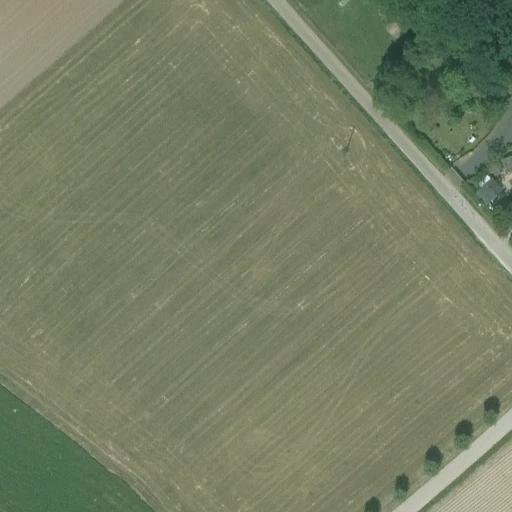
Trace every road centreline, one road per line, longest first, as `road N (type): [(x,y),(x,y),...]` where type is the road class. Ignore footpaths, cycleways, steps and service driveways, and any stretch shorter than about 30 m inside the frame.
road 1 (unclassified): [(511,270),(266,0)]
road 2 (unclassified): [(411,511),(511,420)]
